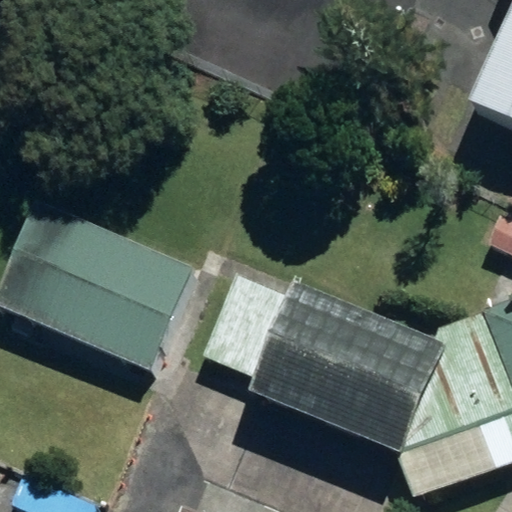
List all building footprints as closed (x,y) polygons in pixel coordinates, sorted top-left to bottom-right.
[(511,57),(477,135),(511,150),(511,57)] [(0,267),(0,277),(151,341),(192,241),(37,176),(0,267)] [(491,252),(511,262),(511,235),(502,230),(491,252)] [(236,366),(382,423),(423,319),(278,261),(236,366)] [(511,327),(488,336),(511,395),(511,327)]
